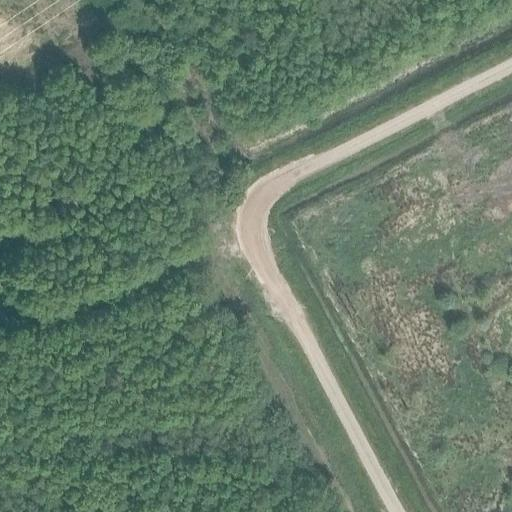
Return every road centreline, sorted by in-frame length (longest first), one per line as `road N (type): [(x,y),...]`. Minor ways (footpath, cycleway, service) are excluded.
road 1 (unclassified): [(394,511),(253,257),(247,231),(263,199),(511,72)]
road 2 (track): [(0,315),(89,302),(250,241)]
